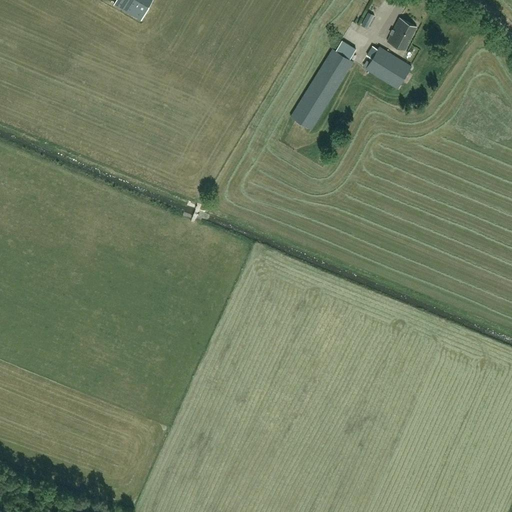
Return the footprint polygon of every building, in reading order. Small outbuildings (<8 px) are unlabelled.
[(152,0),(116,0),(114,4),(141,20),(152,0)] [(331,0),(327,15),(340,19),(345,5),(332,0),(331,0)] [(511,0),(505,0),(503,4),(511,8),(511,4),(511,0)] [(372,10),(363,24),(370,28),(378,14),(372,10)] [(404,50),(417,26),(399,17),(387,41),(404,50)] [(338,33),(349,38),(351,32),(340,27),(338,33)] [(397,89),(411,66),(380,46),(378,49),(372,46),(367,55),(372,59),(366,69),(397,89)] [(311,129),(354,61),(333,49),(291,116),(311,129)]
